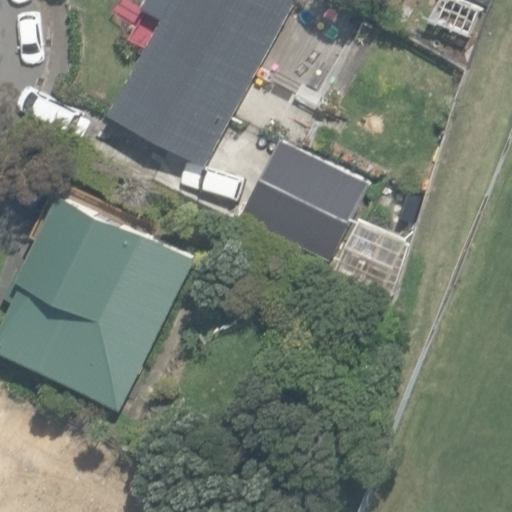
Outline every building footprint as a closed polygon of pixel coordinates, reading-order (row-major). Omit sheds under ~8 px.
[(120,110),(214,161),(301,0),(161,0),(176,8),(120,110)] [(455,0),(445,22),(473,36),(485,10),(464,0),(455,0)] [(246,213),(333,257),(372,177),(285,134),(246,213)] [(3,346),(130,408),(205,255),(73,190),(34,268),(24,263),(8,296),(24,304),(3,346)] [(154,511),(170,480),(99,444),(100,443),(0,392),(0,511),(1,511),(23,470),(106,511),(154,511)]
